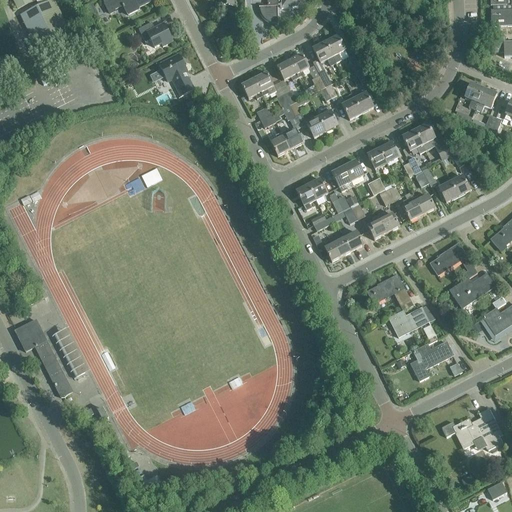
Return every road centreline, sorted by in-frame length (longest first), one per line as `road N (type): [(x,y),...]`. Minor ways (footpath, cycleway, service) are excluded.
road 1 (residential): [(273,183),(424,106),(453,66)]
road 2 (residential): [(76,511),(70,473),(0,332)]
road 3 (residential): [(225,511),(393,422)]
road 4 (residential): [(480,378),(393,254)]
road 5 (residential): [(393,422),(326,288)]
road 6 (residential): [(218,76),(306,31),(329,0)]
road 7 (residential): [(273,183),(218,76)]
